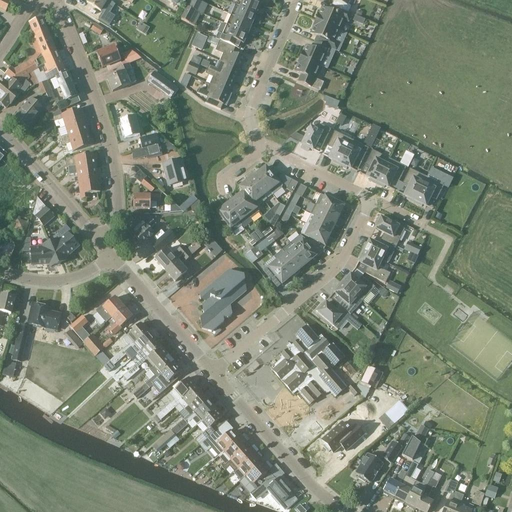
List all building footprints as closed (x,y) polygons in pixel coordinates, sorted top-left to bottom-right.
[(11,3),(4,0),(0,0),(0,8),(6,12),(11,3)] [(108,0),(107,0),(88,0),(87,3),(101,11),(108,0)] [(259,15),(261,10),(259,9),(261,4),(250,0),(235,0),(236,0),(237,2),(235,5),(256,14),(257,14),(259,15)] [(350,0),(335,0),(336,1),(334,6),(348,13),(351,6),(348,5),(350,0)] [(235,5),(231,15),(252,24),(256,14),(235,5)] [(181,19),(189,23),(195,11),(187,7),(181,19)] [(319,15),(316,21),(338,31),(341,25),(343,24),(344,20),(349,22),(352,14),(335,7),(333,13),(323,8),(320,15),(319,15)] [(104,22),(108,16),(102,12),(98,19),(104,22)] [(227,24),(227,25),(248,34),(252,24),(231,15),(227,24)] [(38,68),(38,67),(36,61),(57,52),(42,18),(29,23),(36,39),(32,40),(37,53),(30,61),(31,63),(16,71),(11,67),(6,74),(12,79),(15,82),(28,74),(38,69),(38,68)] [(319,44),(332,49),(336,51),(339,44),(335,42),(337,38),(336,36),(338,31),(316,21),(314,26),(315,27),(311,34),(322,38),(319,44)] [(95,24),(91,30),(100,36),(104,29),(95,24)] [(219,33),(216,39),(220,41),(236,47),(239,49),(242,43),(243,44),(248,34),(227,25),(223,34),(219,33)] [(83,33),(79,35),(83,45),(87,43),(83,33)] [(193,47),(196,48),(202,50),(207,38),(197,34),(192,46),(193,47)] [(236,47),(220,41),(217,46),(216,51),(223,54),(220,61),(240,70),(245,58),(233,53),(236,47)] [(303,52),(301,57),(321,66),(325,55),(329,56),(332,49),(316,42),(313,49),(306,46),(304,52),(303,52)] [(114,46),(96,54),(102,68),(121,61),(114,46)] [(127,65),(129,64),(141,59),(131,51),(122,54),(127,65)] [(44,65),(48,72),(63,66),(57,52),(36,61),(38,67),(44,65)] [(201,60),(193,56),(191,62),(199,66),(201,60)] [(321,66),(301,57),(298,63),(299,63),(295,71),(302,74),(298,82),(311,87),(320,91),(323,83),(315,79),(321,66)] [(207,69),(210,63),(203,60),(201,66),(207,69)] [(209,65),(207,69),(235,81),(240,70),(220,61),(217,69),(209,65)] [(190,62),(186,71),(194,74),(198,66),(190,62)] [(131,69),(129,64),(127,65),(117,69),(119,74),(107,79),(112,92),(130,85),(127,77),(134,74),(132,69),(131,69)] [(45,74),(48,81),(56,77),(66,100),(58,104),(61,110),(79,103),(73,88),(74,87),(72,83),(71,84),(63,66),(48,72),(45,74)] [(48,81),(45,74),(44,71),(40,73),(38,69),(28,74),(31,81),(32,81),(34,86),(39,85),(41,89),(50,85),(48,81)] [(213,77),(210,84),(230,93),(235,81),(207,69),(206,74),(213,77)] [(148,82),(162,92),(171,98),(178,89),(155,72),(148,82)] [(21,87),(15,82),(12,79),(8,84),(4,80),(0,84),(0,106),(2,105),(6,108),(10,104),(11,105),(20,94),(22,95),(31,85),(26,81),(21,87)] [(230,93),(210,84),(207,92),(199,88),(197,93),(207,97),(205,103),(221,110),(223,104),(227,106),(230,98),(228,97),(230,93)] [(55,100),(50,85),(41,89),(43,95),(46,93),(50,102),(55,100)] [(339,102),(325,96),(324,101),(327,103),(325,106),(336,110),(338,106),(339,102)] [(15,117),(28,127),(43,109),(31,99),(15,117)] [(63,119),(65,127),(86,120),(85,115),(83,116),(81,109),(61,115),(60,111),(53,114),(55,121),(63,119)] [(346,118),(341,115),(337,123),(342,126),(346,118)] [(120,121),(125,139),(140,135),(135,117),(120,121)] [(60,137),(62,141),(88,133),(86,126),(88,125),(86,120),(65,127),(68,135),(60,137)] [(318,142),(324,145),(331,130),(321,125),(318,131),(311,127),(301,147),(309,151),(310,149),(313,151),(318,142)] [(331,162),(339,166),(352,140),(335,132),(328,146),(334,149),(329,159),(332,160),(331,162)] [(88,133),(62,141),(63,145),(71,143),(73,151),(94,145),(92,139),(91,140),(88,133)] [(300,142),(303,136),(296,133),(290,137),(300,142)] [(156,135),(141,139),(143,149),(159,145),(156,135)] [(352,140),(339,166),(347,170),(348,168),(351,170),(356,160),(362,163),(369,149),(352,140)] [(148,159),(162,156),(159,145),(143,149),(132,152),(134,160),(148,156),(148,159)] [(369,181),(377,185),(387,165),(386,165),(380,161),(383,155),(373,150),(365,165),(371,168),(367,177),(370,179),(369,181)] [(68,167),(69,171),(96,167),(95,159),(97,159),(96,154),(75,157),(76,166),(68,167)] [(169,160),(168,162),(168,163),(163,165),(169,186),(186,181),(185,178),(186,176),(185,172),(183,170),(180,160),(175,162),(175,160),(173,159),(169,160)] [(387,165),(377,185),(384,188),(385,187),(389,188),(393,179),(399,182),(407,167),(389,159),(386,165),(387,165)] [(419,162),(413,159),(410,165),(416,168),(419,162)] [(77,174),(78,182),(100,179),(99,174),(97,174),(96,167),(69,171),(69,175),(77,174)] [(266,167),(257,174),(270,191),(273,195),(282,188),(283,185),(278,179),(275,179),(268,169),(266,167)] [(427,178),(414,203),(422,207),(423,206),(426,207),(431,198),(437,201),(444,186),(448,188),(453,179),(432,168),(427,178)] [(278,173),(268,169),(275,179),(278,173)] [(407,200),(414,203),(427,178),(410,169),(403,184),(409,187),(404,196),(407,198),(407,200)] [(257,174),(249,181),(261,198),(270,191),(257,174)] [(156,187),(145,178),(141,184),(152,193),(156,187)] [(100,179),(78,182),(81,199),(89,198),(89,194),(100,192),(99,184),(101,184),(100,179)] [(287,190),(293,193),(298,183),(292,180),(287,190)] [(240,188),(243,192),(244,192),(253,204),(261,198),(249,181),(240,188)] [(301,185),(296,195),(302,198),(307,188),(301,185)] [(243,192),(235,199),(251,219),(260,212),(253,204),(244,192),(243,192)] [(134,209),(150,209),(150,201),(161,201),(161,195),(150,194),(150,196),(134,195),(134,209)] [(321,195),(316,204),(339,216),(344,206),(321,195)] [(197,201),(193,196),(179,208),(184,213),(197,201)] [(294,198),(290,204),(295,206),(298,200),(294,198)] [(227,205),(239,222),(242,226),(251,219),(235,199),(227,205)] [(295,206),(290,204),(285,213),(290,215),(295,206)] [(316,204),(311,214),(334,226),(339,216),(316,204)] [(35,216),(40,221),(49,212),(43,205),(38,210),(40,212),(35,216)] [(242,226),(239,222),(227,205),(218,212),(233,233),(242,226)] [(275,215),(279,217),(285,207),(281,205),(275,215)] [(49,212),(40,221),(44,226),(54,217),(49,212)] [(311,214),(306,224),(330,236),(334,226),(311,214)] [(279,217),(275,215),(273,218),(270,225),(274,227),(278,220),(279,217)] [(384,234),(381,240),(396,247),(405,230),(379,217),(375,225),(377,226),(375,229),(384,234)] [(17,219),(13,231),(25,235),(29,223),(17,219)] [(152,219),(134,235),(143,245),(160,229),(152,219)] [(309,238),(308,241),(313,245),(315,241),(325,246),(330,236),(306,224),(301,234),(309,238)] [(262,234),(264,237),(272,231),(270,228),(262,234)] [(0,257),(8,261),(15,248),(0,241),(3,235),(0,233),(0,257)] [(58,239),(50,243),(55,256),(58,255),(61,263),(67,261),(66,258),(79,247),(67,233),(59,241),(58,239)] [(160,242),(165,247),(174,239),(169,234),(160,242)] [(300,236),(290,243),(307,264),(316,257),(309,249),(313,245),(308,241),(300,236)] [(211,239),(204,245),(215,258),(222,252),(211,239)] [(366,243),(362,251),(382,261),(388,264),(396,247),(381,240),(379,245),(369,241),(368,244),(366,243)] [(55,256),(50,243),(42,246),(42,247),(31,248),(32,266),(49,265),(50,267),(61,263),(58,255),(55,256)] [(285,254),(299,271),(307,264),(290,243),(282,250),(285,254)] [(417,257),(421,249),(408,243),(405,251),(417,257)] [(155,259),(166,271),(187,251),(183,246),(172,255),(167,249),(155,259)] [(251,251),(252,250),(250,248),(248,246),(241,252),(245,256),(251,251)] [(251,251),(258,260),(263,256),(257,247),(251,251)] [(282,250),(274,257),(291,278),(299,271),(285,254),(282,250)] [(187,251),(166,271),(175,282),(187,272),(181,265),(192,256),(187,251)] [(382,261),(362,251),(358,259),(360,259),(358,263),(368,267),(365,273),(386,284),(390,274),(378,268),(382,261)] [(417,257),(410,254),(406,261),(414,265),(417,257)] [(282,285),(291,278),(274,257),(265,264),(268,268),(264,272),(272,283),(277,279),(282,285)] [(231,305),(247,291),(244,275),(229,270),(212,284),(200,294),(201,299),(206,301),(202,304),(204,315),(200,318),(202,329),(212,332),(224,322),(223,317),(228,319),(232,315),(231,305)] [(347,276),(341,283),(363,302),(375,288),(362,277),(358,282),(350,275),(348,278),(347,276)] [(342,300),(338,305),(350,316),(363,302),(341,283),(335,289),(337,291),(334,293),(342,300)] [(397,295),(400,289),(388,283),(385,289),(397,295)] [(0,300),(0,325),(3,312),(11,314),(15,297),(1,294),(0,300)] [(107,322),(111,318),(124,308),(122,306),(123,304),(121,301),(118,302),(115,298),(109,303),(107,302),(97,311),(107,322)] [(350,316),(338,305),(334,310),(326,303),(323,306),(322,305),(316,312),(338,330),(350,316)] [(60,315),(59,315),(53,314),(53,315),(48,314),(49,309),(33,305),(29,324),(34,325),(33,327),(39,328),(40,326),(45,328),(45,327),(56,330),(60,315)] [(124,308),(111,318),(116,324),(109,330),(114,335),(121,329),(120,328),(132,317),(128,313),(129,311),(126,308),(124,309),(124,308)] [(67,319),(70,322),(71,323),(76,319),(75,318),(72,315),(67,319)] [(70,327),(75,333),(87,323),(82,317),(80,318),(70,327)] [(122,350),(115,357),(116,359),(118,361),(126,354),(125,352),(130,347),(148,331),(141,323),(127,336),(123,339),(127,345),(122,349),(122,350)] [(20,325),(12,361),(22,363),(30,327),(20,325)] [(299,340),(280,357),(282,359),(271,369),(293,394),(297,390),(300,393),(300,394),(309,405),(328,389),(335,398),(347,388),(330,368),(332,367),(333,368),(344,358),(333,345),(331,347),(321,337),(318,339),(307,326),(296,336),(299,340)] [(78,349),(83,345),(71,330),(66,335),(78,349)] [(130,347),(137,355),(140,352),(155,339),(148,331),(130,347)] [(102,346),(93,336),(84,344),(95,357),(104,349),(102,346)] [(137,368),(147,360),(162,347),(155,339),(140,352),(137,355),(141,360),(128,372),(132,377),(139,370),(137,368)] [(104,349),(105,350),(113,343),(110,340),(102,346),(104,349)] [(147,360),(154,367),(168,354),(162,347),(147,360)] [(365,354),(360,348),(354,353),(359,359),(365,354)] [(154,367),(160,375),(175,362),(168,354),(154,367)] [(116,359),(115,357),(110,361),(113,365),(118,361),(116,359)] [(115,366),(113,365),(110,361),(104,366),(109,372),(115,366)] [(16,364),(6,362),(2,376),(13,378),(16,364)] [(175,362),(160,375),(161,376),(158,379),(166,389),(177,379),(175,376),(181,371),(182,370),(175,362)] [(368,367),(361,382),(376,389),(383,374),(368,367)] [(132,377),(128,372),(123,376),(126,381),(132,377)] [(175,400),(162,411),(166,416),(174,409),(172,406),(196,386),(189,377),(171,393),(172,395),(171,396),(175,400)] [(146,385),(142,388),(146,393),(150,389),(146,385)] [(347,389),(354,397),(359,393),(352,385),(347,389)] [(196,386),(172,406),(174,409),(179,404),(182,408),(186,405),(187,406),(202,393),(196,386)] [(146,393),(142,388),(133,396),(137,400),(146,393)] [(187,420),(194,414),(209,401),(202,393),(187,406),(193,413),(176,428),(179,431),(187,424),(186,422),(187,420)] [(216,409),(209,401),(194,414),(187,420),(189,423),(192,420),(197,425),(201,422),(216,409)] [(209,443),(221,433),(218,429),(226,422),(222,418),(223,417),(220,414),(221,412),(218,409),(217,410),(216,409),(201,422),(208,430),(202,435),(206,439),(206,440),(209,443)] [(162,411),(157,416),(161,420),(166,416),(162,411)] [(341,447),(342,448),(344,446),(347,450),(345,452),(346,452),(364,436),(355,426),(349,431),(342,423),(322,441),(324,444),(322,446),(328,453),(331,451),(333,454),(341,447)] [(416,437),(424,441),(429,430),(421,426),(416,437)] [(179,431),(176,428),(172,432),(157,445),(162,450),(177,437),(175,435),(179,431)] [(120,435),(117,431),(110,438),(115,439),(120,435)] [(225,437),(221,433),(209,443),(213,448),(211,449),(218,457),(223,453),(242,436),(237,431),(232,436),(229,433),(225,437)] [(398,445),(404,449),(411,439),(405,435),(398,445)] [(218,457),(225,465),(230,461),(244,449),(241,446),(247,442),(242,436),(223,453),(218,457)] [(412,437),(402,456),(412,462),(421,444),(412,437)] [(391,450),(385,460),(391,464),(402,447),(393,442),(389,448),(391,450)] [(234,472),(237,469),(256,453),(251,447),(246,452),(244,449),(230,461),(225,465),(222,468),(225,471),(229,467),(234,472)] [(237,469),(244,477),(258,465),(255,463),(261,458),(256,453),(237,469)] [(368,454),(355,474),(359,477),(358,479),(365,483),(366,481),(370,484),(375,477),(376,478),(380,471),(379,471),(383,464),(379,461),(380,460),(373,455),(372,457),(368,454)] [(405,503),(412,491),(416,483),(410,480),(417,466),(412,463),(407,474),(395,497),(399,500),(399,502),(403,504),(404,502),(405,503)] [(258,480),(261,485),(272,476),(268,471),(270,469),(265,464),(260,468),(258,465),(244,477),(251,486),(258,480)] [(389,494),(395,497),(407,474),(402,471),(398,477),(396,483),(390,480),(384,491),(384,492),(384,494),(388,496),(389,494)] [(416,509),(431,479),(434,474),(428,471),(421,485),(416,483),(412,491),(405,503),(405,505),(409,507),(410,506),(416,509)] [(501,475),(496,473),(493,481),(499,483),(501,475)] [(272,476),(261,485),(248,497),(252,502),(266,490),(272,497),(275,495),(283,503),(293,494),(292,493),(292,492),(290,489),(288,489),(280,479),(277,481),(272,476)] [(431,479),(416,509),(420,511),(419,511),(427,511),(433,502),(427,499),(430,494),(433,487),(435,488),(438,483),(431,479)] [(443,511),(457,511),(462,502),(464,497),(455,493),(458,485),(451,482),(445,493),(450,496),(448,502),(443,511)] [(498,489),(489,486),(485,497),(494,500),(498,489)] [(472,504),(479,507),(484,495),(477,492),(472,504)] [(462,502),(457,511),(471,511),(472,511),(471,511),(473,506),(462,502)]
